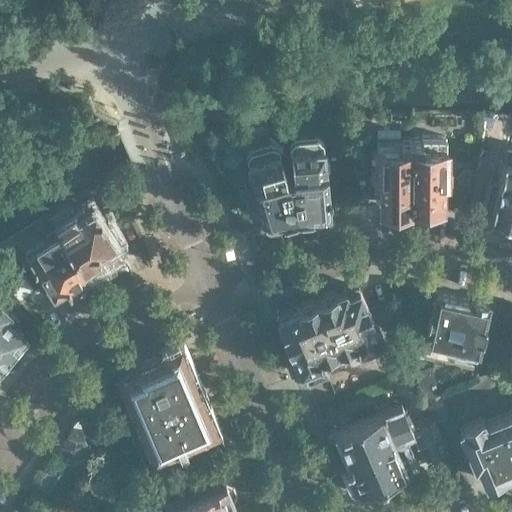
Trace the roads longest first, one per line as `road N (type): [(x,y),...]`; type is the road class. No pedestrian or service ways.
road 1 (residential): [(209,283),(295,254),(357,244),(511,258)]
road 2 (residential): [(209,283),(122,319),(61,366),(0,452)]
road 3 (residential): [(304,511),(209,283)]
road 4 (residential): [(156,161),(209,283)]
